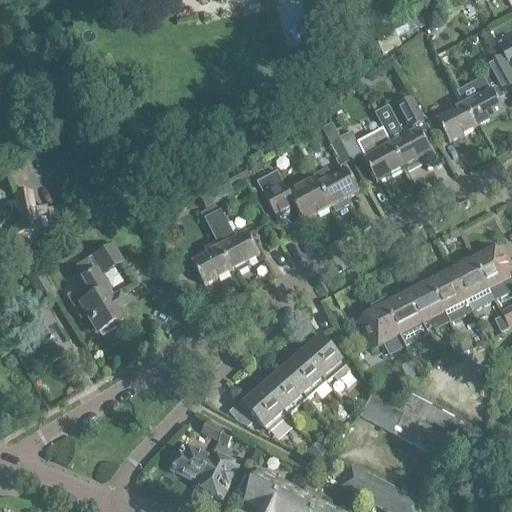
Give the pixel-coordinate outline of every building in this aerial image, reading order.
[(428,10),(375,37),(381,51),(382,50),(384,55),(402,46),(398,39),(434,22),(428,10)] [(367,40),(377,60),(385,57),(384,55),(382,50),(381,51),(375,37),(367,40)] [(511,44),(500,51),(507,63),(506,64),(509,69),(511,66),(511,44)] [(452,66),(445,53),(437,58),(444,70),(452,66)] [(503,96),(511,90),(511,74),(509,69),(506,64),(503,60),(491,66),(493,71),(482,78),(489,92),(464,107),(477,132),(505,116),(497,103),(505,98),(503,96)] [(396,108),(410,133),(426,124),(413,99),(396,108)] [(323,110),(329,120),(343,112),(338,102),(323,110)] [(450,146),(477,132),(464,107),(437,122),(434,116),(426,120),(433,132),(440,128),(450,146)] [(375,116),(383,131),(403,170),(405,169),(409,175),(423,167),(419,161),(431,154),(419,132),(406,139),(389,108),(375,116)] [(352,134),(340,140),(352,163),(363,157),(366,161),(363,163),(376,185),(403,170),(383,131),(358,145),(352,134)] [(340,169),(352,163),(340,140),(331,146),(339,160),(336,162),(340,169)] [(314,178),(315,181),(331,210),(332,209),(336,215),(350,207),(347,201),(358,194),(346,173),(333,180),(328,170),(314,178)] [(235,176),(240,186),(251,180),(246,171),(235,176)] [(277,221),(296,211),(304,224),(331,210),(315,181),(289,195),(277,174),(256,185),(277,221)] [(228,180),(233,190),(240,186),(235,176),(228,180)] [(236,196),(227,181),(199,195),(207,211),(236,196)] [(0,238),(0,255),(5,254),(5,256),(40,238),(32,193),(15,196),(19,220),(22,226),(4,235),(5,237),(0,238)] [(204,221),(220,250),(232,273),(235,271),(239,275),(249,269),(248,264),(259,258),(247,236),(236,241),(221,212),(219,213),(216,207),(201,215),(204,221)] [(52,251),(46,239),(28,250),(34,262),(52,251)] [(94,257),(105,275),(122,265),(112,247),(109,248),(94,257)] [(220,250),(192,265),(205,288),(232,273),(220,250)] [(484,257),(473,262),(495,305),(511,295),(511,274),(500,252),(486,259),(484,257)] [(105,275),(94,257),(87,261),(94,272),(79,281),(82,288),(71,295),(72,295),(67,298),(81,322),(86,318),(97,336),(100,334),(102,338),(118,328),(115,325),(122,321),(118,313),(124,308),(118,298),(116,299),(103,277),(105,275)] [(466,303),(473,316),(495,305),(473,262),(461,268),(463,271),(452,276),(466,303)] [(21,269),(40,300),(35,303),(39,310),(43,307),(44,308),(55,301),(32,263),(21,269)] [(444,314),(466,303),(452,276),(442,282),(441,279),(429,285),(444,314)] [(409,298),(426,333),(434,330),(436,332),(450,325),(444,314),(429,285),(417,291),(419,293),(409,298)] [(397,301),(385,307),(406,349),(429,338),(426,333),(409,298),(399,303),(397,301)] [(389,358),(406,349),(385,307),(373,314),(374,316),(360,323),(374,351),(383,346),(389,358)] [(511,308),(501,315),(503,318),(509,331),(511,329),(511,308)] [(46,314),(25,326),(48,366),(69,353),(46,314)] [(495,323),(501,335),(509,331),(503,318),(495,323)] [(322,380),(326,385),(334,378),(339,384),(351,374),(342,364),(342,363),(321,339),(320,341),(316,338),(307,346),(309,350),(302,356),(322,380)] [(473,351),(467,338),(458,342),(465,355),(473,351)] [(456,359),(465,355),(458,342),(450,346),(456,359)] [(322,380),(302,356),(283,373),(304,397),(303,398),(307,402),(317,394),(312,389),(322,380)] [(421,359),(412,363),(416,369),(419,376),(428,371),(421,359)] [(412,363),(404,367),(411,380),(419,376),(416,369),(412,363)] [(283,373),(263,390),(284,414),(288,419),(297,411),(293,406),(303,398),(304,397),(283,373)] [(241,404),(229,415),(237,424),(247,430),(257,422),(269,436),(278,428),(274,423),(284,414),(263,390),(244,407),(241,404)] [(424,396),(412,390),(402,410),(413,417),(424,396)] [(413,417),(425,423),(436,403),(424,396),(413,417)] [(372,398),(360,419),(373,426),(384,404),(372,398)] [(437,429),(448,409),(436,403),(425,423),(437,429)] [(373,426),(383,432),(394,410),(384,404),(373,426)] [(459,415),(448,409),(437,429),(448,435),(459,415)] [(383,432),(393,437),(394,436),(405,416),(394,410),(383,432)] [(448,435),(460,442),(471,421),(459,415),(448,435)] [(394,436),(405,442),(414,422),(405,416),(394,436)] [(404,443),(415,448),(425,427),(415,421),(414,422),(405,442),(404,443)] [(472,448),(483,428),(471,421),(460,442),(472,448)] [(202,436),(220,446),(226,433),(208,424),(202,436)] [(415,448),(425,454),(436,432),(425,427),(415,448)] [(502,439),(487,430),(478,445),(493,454),(502,439)] [(425,454),(436,460),(446,438),(436,432),(425,454)] [(228,450),(234,438),(226,433),(220,446),(228,450)] [(446,438),(436,460),(449,467),(449,466),(460,446),(446,438)] [(319,443),(313,448),(321,457),(327,452),(326,451),(319,443)] [(472,452),(460,446),(449,466),(461,472),(472,452)] [(314,463),(321,457),(313,448),(302,458),(301,458),(314,463)] [(170,468),(176,471),(175,473),(200,486),(213,459),(190,449),(187,456),(184,454),(182,459),(176,456),(170,468)] [(257,469),(265,454),(258,450),(250,465),(257,469)] [(213,459),(200,486),(199,489),(223,501),(239,470),(214,457),(213,459)] [(341,488),(350,493),(361,472),(352,468),(341,488)] [(294,511),(304,494),(260,471),(245,502),(260,509),(258,511),(294,511)] [(350,493),(361,498),(372,478),(361,472),(350,493)] [(322,483),(313,478),(306,491),(316,495),(322,483)] [(361,498),(367,502),(373,505),(383,484),(372,478),(361,498)] [(383,484),(373,505),(375,505),(383,509),(393,489),(383,484)] [(383,509),(387,511),(394,511),(404,494),(393,489),(383,509)] [(340,511),(304,494),(294,511),(340,511)] [(409,511),(415,500),(404,494),(394,511),(409,511)] [(409,511),(422,511),(426,506),(415,500),(409,511)] [(370,511),(371,511),(375,505),(373,505),(367,502),(365,506),(367,507),(365,509),(370,511)]
